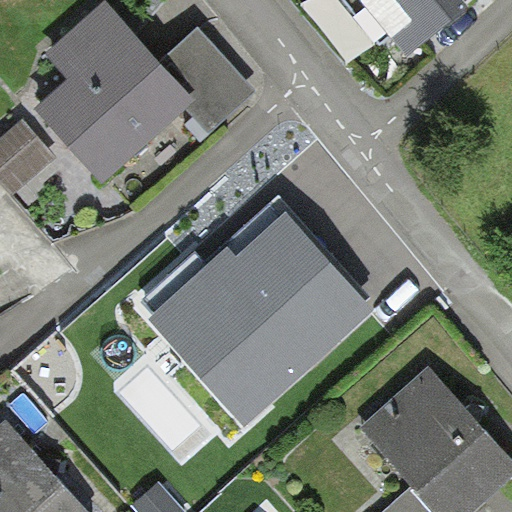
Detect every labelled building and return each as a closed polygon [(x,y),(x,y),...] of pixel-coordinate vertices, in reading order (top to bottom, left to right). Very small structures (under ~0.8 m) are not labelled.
[(349,0),(399,61),(468,5),(463,0),(349,0)] [(34,112),(101,187),(187,110),(210,137),(257,95),(200,31),(157,70),(100,7),(44,56),(68,82),(34,112)] [(58,159),(24,120),(0,140),(0,179),(14,196),(58,159)] [(283,198),(149,315),(245,424),(378,306),(283,198)] [(433,370),(362,429),(415,492),(390,511),(474,511),(511,480),(511,464),(482,429),(433,370)] [(5,419),(0,423),(0,511),(90,511),(51,469),(5,419)]
